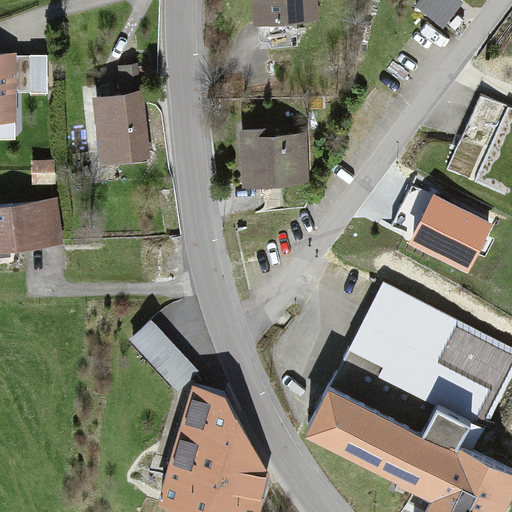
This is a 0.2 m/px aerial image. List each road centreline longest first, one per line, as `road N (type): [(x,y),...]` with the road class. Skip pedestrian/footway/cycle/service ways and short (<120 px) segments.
road 1 (residential): [(233,355),(500,0)]
road 2 (secondary): [(180,0),(196,235),(233,355)]
road 3 (secondary): [(233,355),(278,446),(324,511)]
road 4 (unknown): [(209,277),(59,290)]
